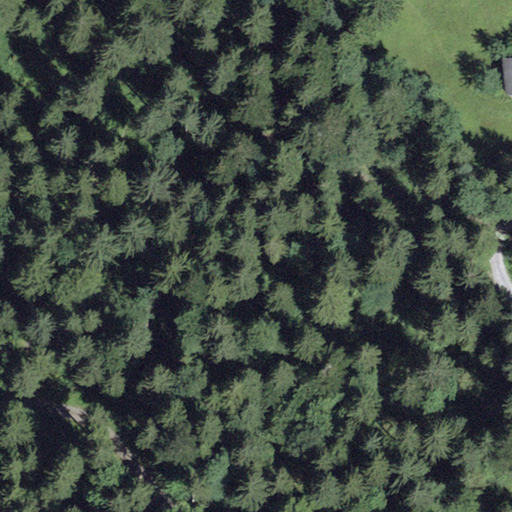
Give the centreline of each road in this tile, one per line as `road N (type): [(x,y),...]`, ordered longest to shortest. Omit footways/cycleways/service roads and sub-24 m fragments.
road 1 (track): [(504,272),(396,193),(144,87),(0,76)]
road 2 (track): [(166,511),(84,419),(0,409)]
